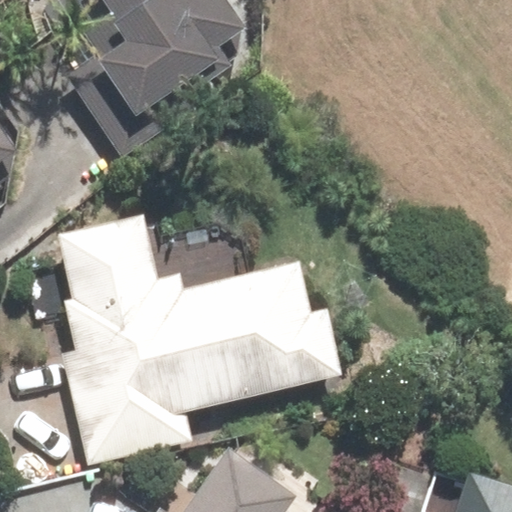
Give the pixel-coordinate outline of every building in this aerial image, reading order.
[(246,34),(223,0),(102,0),(111,12),(98,21),(113,44),(73,71),(108,125),(246,34)] [(0,180),(24,164),(0,127),(0,180)] [(75,352),(61,355),(82,468),(191,448),(185,415),(340,386),(327,314),(312,317),(301,260),(157,287),(143,215),(66,230),(79,294),(64,297),(75,352)] [(154,511),(289,511),(300,497),(230,449),(187,511),(170,511),(160,504),(154,511)] [(511,511),(511,488),(464,474),(452,511),(511,511)]
